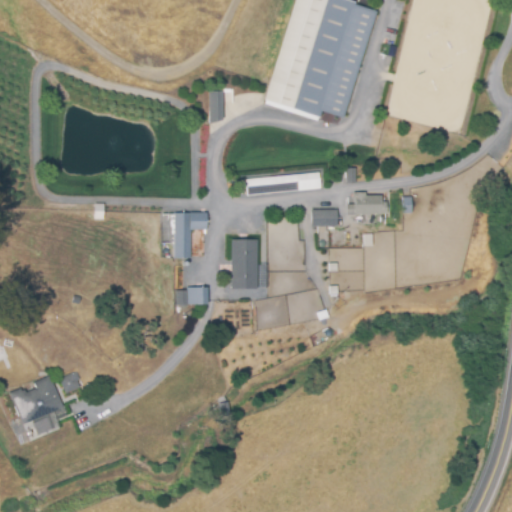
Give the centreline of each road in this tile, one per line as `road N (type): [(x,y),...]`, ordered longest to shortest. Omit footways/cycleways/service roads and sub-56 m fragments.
road 1 (residential): [(511,107),(472,159),(431,179),(218,204),(55,198),(41,183),(39,79)]
road 2 (residential): [(218,204),(209,316),(160,377),(99,412)]
road 3 (tertiary): [(511,338),(489,469),(466,511)]
